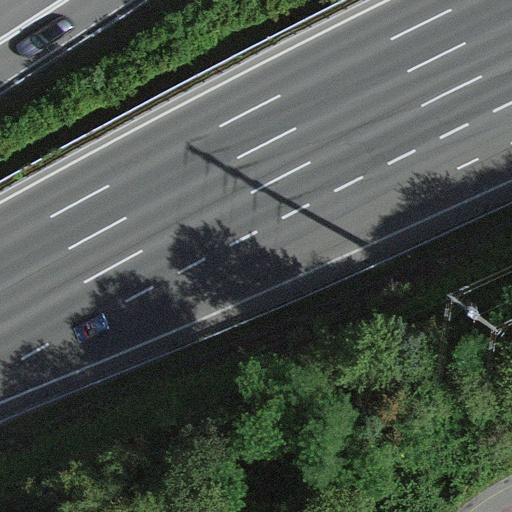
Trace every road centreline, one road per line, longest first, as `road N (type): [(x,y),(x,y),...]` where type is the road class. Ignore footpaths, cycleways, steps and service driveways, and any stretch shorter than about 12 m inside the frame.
road 1 (motorway): [(0,287),(166,195),(511,30)]
road 2 (motorway): [(105,0),(0,69)]
